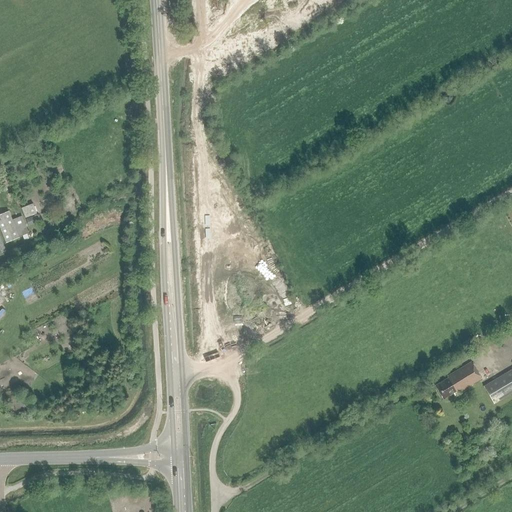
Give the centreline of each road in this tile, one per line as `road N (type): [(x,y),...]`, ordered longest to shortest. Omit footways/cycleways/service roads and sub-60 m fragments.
road 1 (unclassified): [(200,0),(224,362)]
road 2 (unclassified): [(224,362),(511,192)]
road 3 (primary): [(176,291),(176,148),(162,118)]
road 4 (primary): [(172,273),(162,118)]
road 5 (primary): [(210,433),(176,291)]
road 6 (primary): [(172,273),(167,416)]
road 7 (tertiary): [(0,458),(129,453)]
